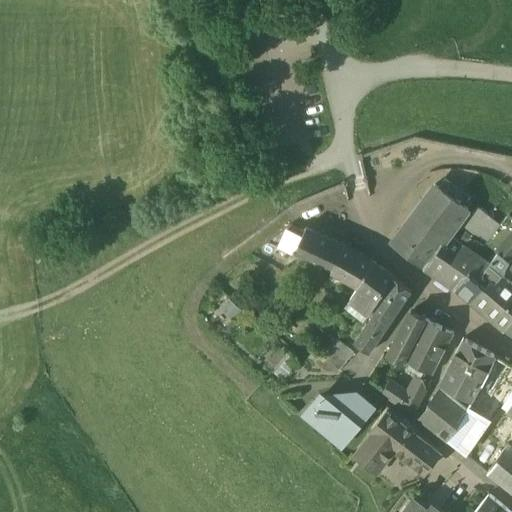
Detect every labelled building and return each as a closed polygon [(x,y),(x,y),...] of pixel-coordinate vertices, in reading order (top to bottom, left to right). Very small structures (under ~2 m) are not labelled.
[(468,209),(435,185),(415,212),(448,236),(468,209)] [(478,207),(463,226),(474,235),(489,216),(478,207)] [(448,236),(415,212),(392,243),(425,268),(442,244),(448,236)] [(489,216),(474,235),(486,244),(500,225),(489,216)] [(500,225),(486,244),(496,251),(511,230),(511,220),(507,217),(500,225)] [(290,225),(268,241),(294,253),(304,232),(290,225)] [(345,245),(307,227),(304,232),(294,253),(312,260),(332,269),(345,246),(345,245)] [(485,244),(466,232),(459,242),(478,255),(486,244),(485,244)] [(453,238),(447,247),(442,244),(425,268),(456,289),(457,288),(470,272),(481,258),(481,257),(478,255),(459,242),(453,238)] [(374,262),(345,246),(332,269),(359,284),(374,262)] [(496,255),(490,262),(501,270),(506,263),(496,255)] [(481,258),(470,272),(478,278),(489,264),(481,258)] [(393,277),(374,262),(359,284),(379,298),(393,277)] [(478,278),(470,272),(457,288),(474,302),(492,280),(500,285),(507,275),(501,270),(490,262),(489,264),(478,278)] [(506,263),(501,270),(507,275),(511,267),(506,263)] [(507,275),(500,285),(492,280),(474,302),(487,313),(508,331),(511,326),(511,266),(511,267),(507,275)] [(411,290),(393,277),(379,298),(373,308),(376,311),(391,320),(411,290)] [(379,298),(359,284),(351,296),(371,311),(373,308),(379,298)] [(376,311),(357,340),(371,350),(391,320),(376,311)] [(411,312),(388,356),(403,364),(405,360),(426,320),(411,312)] [(453,333),(426,320),(405,360),(432,374),(453,333)] [(356,352),(339,338),(324,355),(342,370),(356,352)] [(496,357),(464,339),(441,382),(473,402),(478,393),(496,357)] [(291,350),(274,366),(283,376),(300,359),(291,350)] [(511,402),(511,366),(496,357),(478,393),(507,411),(511,402)] [(418,373),(408,390),(390,380),(382,394),(413,414),(431,382),(418,373)] [(359,390),(324,390),(321,388),(301,412),(342,447),(377,406),(359,390)] [(467,411),(443,392),(433,398),(422,419),(447,440),(467,411)] [(473,402),(469,409),(467,411),(447,440),(511,492),(511,446),(494,431),(507,411),(478,393),(473,402)] [(441,451),(387,409),(355,451),(378,469),(395,448),(424,471),(441,451)] [(426,500),(447,511),(451,511),(457,502),(433,489),(426,500)] [(509,511),(489,495),(474,511),(509,511)] [(433,511),(414,497),(402,511),(441,511),(436,508),(433,511)] [(2,511),(26,511),(10,501),(2,511)]
